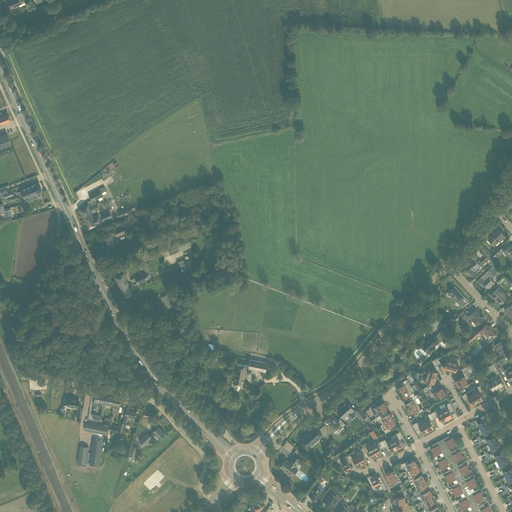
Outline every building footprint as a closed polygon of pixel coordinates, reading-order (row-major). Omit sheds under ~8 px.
[(9,13),(12,11),(11,8),(14,7),(15,8),(19,6),(18,5),(25,1),(24,0),(9,0),(10,2),(8,3),(9,5),(5,6),(9,13)] [(1,112),(0,112),(0,125),(2,124),(11,121),(8,113),(2,116),(1,112)] [(0,135),(0,148),(11,144),(7,133),(6,134),(0,135)] [(40,192),(43,191),(39,182),(25,188),(21,190),(21,191),(18,192),(23,203),(41,195),(40,192)] [(103,196),(99,189),(88,195),(92,201),(103,196)] [(11,214),(10,207),(4,208),(3,203),(0,203),(0,212),(6,212),(7,215),(11,214)] [(84,219),(92,215),(87,204),(78,208),(83,220),(84,219)] [(236,219),(233,209),(227,210),(229,221),(236,219)] [(100,216),(102,222),(112,217),(109,212),(100,216)] [(92,215),(84,219),(88,228),(96,225),(95,224),(100,221),(98,216),(93,218),(92,215)] [(113,239),(128,232),(124,224),(113,229),(115,233),(104,238),(109,247),(113,245),(115,244),(113,239)] [(500,241),(501,240),(505,237),(498,229),(493,234),(493,235),(488,239),(492,243),(491,243),(491,244),(492,243),(494,245),(499,240),(500,241)] [(179,251),(192,246),(190,241),(177,246),(179,251)] [(500,246),(492,253),(495,257),(503,249),(500,246)] [(488,257),(491,254),(488,250),(484,247),(482,249),(487,255),(487,256),(488,257)] [(483,263),(486,261),(489,264),(490,263),(492,261),(488,257),(487,256),(485,259),(481,262),(479,260),(477,262),(472,256),(467,260),(473,266),(467,271),(473,277),(478,271),(476,269),(480,265),(482,268),(485,265),(483,263)] [(182,262),(176,264),(180,275),(185,274),(182,262)] [(492,267),(480,278),(477,281),(482,287),(485,284),(489,288),(492,285),(493,284),(494,282),(490,279),(491,279),(489,277),(491,275),(493,277),(497,272),(492,267)] [(115,277),(119,287),(128,284),(123,273),(115,277)] [(145,273),(134,278),(137,284),(148,279),(145,273)] [(505,281),(508,283),(510,281),(506,277),(499,283),(501,285),(505,281)] [(133,294),(128,284),(119,287),(124,297),(133,294)] [(451,296),(454,299),(462,307),(468,301),(464,296),(463,297),(462,296),(463,295),(454,286),(455,287),(448,293),(449,292),(452,295),(451,296)] [(500,303),(504,299),(507,296),(499,287),(490,295),(493,298),(494,297),(500,303)] [(167,294),(161,296),(166,308),(172,305),(167,294)] [(149,316),(154,314),(156,313),(154,308),(147,311),(149,316)] [(475,309),(471,313),(467,316),(465,314),(460,320),(462,322),(465,319),(470,323),(473,321),(477,325),(484,319),(482,316),(482,315),(480,316),(479,315),(479,314),(475,309)] [(457,317),(460,320),(465,314),(463,311),(457,317)] [(486,325),(483,328),(479,331),(481,335),(481,336),(481,337),(481,338),(482,338),(482,339),(483,339),(484,339),(485,339),(488,343),(492,339),(496,336),(491,330),(493,328),(490,325),(488,327),(486,325)] [(444,329),(439,331),(443,339),(442,340),(446,344),(450,340),(444,329)] [(472,339),(478,334),(476,331),(470,336),(466,340),(468,343),(472,339)] [(420,345),(424,349),(428,353),(435,347),(433,345),(438,341),(432,334),(420,345)] [(504,353),(504,352),(508,350),(507,348),(507,347),(506,348),(501,340),(502,340),(502,339),(498,342),(495,344),(501,353),(503,352),(503,353),(504,353)] [(448,369),(452,357),(447,355),(443,368),(448,369)] [(455,371),(459,359),(452,357),(448,369),(455,371)] [(502,358),(494,363),(497,368),(502,365),(501,363),(504,361),(502,358)] [(248,368),(258,370),(265,371),(267,363),(250,359),(248,368)] [(496,375),(487,380),(489,382),(489,384),(488,384),(490,388),(492,388),(493,389),(499,385),(501,389),(504,388),(502,384),(498,377),(501,376),(499,373),(497,368),(494,363),(491,364),(494,370),(496,375)] [(246,366),(242,365),(237,364),(233,383),(242,385),(244,378),(246,366)] [(437,371),(432,370),(433,366),(428,365),(426,370),(423,369),(422,374),(435,378),(437,371)] [(467,378),(466,374),(472,371),(470,367),(467,369),(462,371),(464,375),(455,380),(454,380),(458,387),(458,386),(466,382),(464,379),(467,378)] [(433,383),(435,378),(422,374),(420,379),(428,382),(429,381),(433,383)] [(408,388),(405,383),(407,382),(405,380),(400,382),(402,385),(396,389),(398,394),(408,388)] [(445,394),(441,387),(441,388),(432,393),(430,389),(424,392),(423,392),(423,393),(422,393),(424,397),(429,394),(431,397),(433,396),(435,399),(444,394),(445,394)] [(414,395),(413,392),(411,393),(408,388),(398,394),(401,399),(407,395),(409,398),(414,395)] [(482,399),(476,388),(470,391),(471,393),(476,402),(482,399)] [(476,402),(471,393),(470,391),(469,391),(461,395),(464,401),(468,399),(472,405),(476,402)] [(94,401),(93,404),(102,406),(104,394),(95,393),(94,401)] [(113,396),(104,394),(102,406),(102,408),(104,408),(105,403),(111,404),(113,396)] [(417,404),(414,399),(418,397),(416,394),(414,395),(409,398),(410,401),(404,404),(407,409),(417,404)] [(121,398),(113,396),(111,404),(116,405),(115,411),(118,412),(121,398)] [(67,406),(78,407),(79,400),(68,398),(67,406)] [(366,416),(358,407),(354,411),(346,401),(342,405),(337,411),(344,418),(347,415),(350,419),(354,415),(353,414),(355,412),(362,420),(366,416)] [(380,412),(386,408),(385,406),(386,405),(384,402),(383,403),(383,402),(371,409),(375,417),(381,414),(380,412)] [(417,404),(407,409),(410,415),(416,411),(418,414),(423,411),(421,408),(420,409),(417,404)] [(446,420),(452,416),(446,405),(440,408),(441,409),(442,410),(441,411),(446,420)] [(446,420),(441,411),(438,412),(437,409),(430,413),(433,419),(438,416),(441,422),(446,420)] [(125,425),(126,421),(127,421),(127,420),(134,422),(136,412),(126,410),(124,416),(123,421),(123,423),(120,422),(118,432),(122,433),(123,433),(124,429),(125,429),(126,425),(125,425)] [(331,413),(325,419),(327,422),(328,423),(328,422),(333,428),(332,429),(334,432),(339,428),(340,430),(343,427),(342,426),(344,424),(340,418),(339,418),(337,420),(336,419),(331,413)] [(391,416),(389,413),(383,417),(382,414),(381,414),(375,417),(376,417),(378,420),(379,419),(382,424),(392,418),(391,416)] [(389,427),(395,423),(393,421),(393,420),(392,419),(392,418),(382,424),(385,429),(383,430),(385,433),(390,430),(389,427)] [(433,427),(428,419),(423,422),(428,431),(431,429),(431,428),(433,427)] [(489,424),(486,419),(477,423),(480,428),(489,424)] [(105,434),(107,427),(86,422),(85,430),(105,434)] [(415,430),(420,428),(423,433),(425,432),(425,433),(428,431),(423,422),(418,425),(416,422),(412,424),(415,430)] [(324,424),(318,428),(322,434),(328,429),(324,424)] [(491,429),(489,424),(480,428),(483,434),(491,429)] [(152,437),(153,436),(157,440),(159,438),(164,433),(158,426),(153,431),(150,434),(147,432),(139,440),(144,446),(153,438),(152,437)] [(322,435),(318,430),(315,427),(300,439),(308,450),(312,447),(310,445),(322,435)] [(397,437),(392,440),(397,449),(400,447),(399,446),(402,445),(398,440),(404,437),(400,431),(395,434),(397,437)] [(497,440),(494,435),(486,439),(488,444),(497,440)] [(455,443),(453,439),(451,440),(448,436),(440,440),(447,453),(451,452),(448,447),(455,443)] [(93,439),(89,464),(98,466),(102,440),(93,439)] [(397,449),(392,440),(387,443),(391,451),(393,450),(394,451),(397,449)] [(443,455),(447,453),(440,440),(432,444),(434,449),(431,450),(434,454),(441,451),(443,455)] [(500,445),(497,440),(488,444),(491,450),(500,445)] [(381,452),(380,449),(382,447),(379,442),(376,443),(376,442),(371,444),(376,454),(381,452)] [(365,446),(362,447),(365,453),(368,451),(372,457),(376,454),(371,444),(366,447),(365,446)] [(127,460),(132,461),(137,447),(132,445),(127,460)] [(88,452),(89,447),(80,446),(77,462),(86,464),(86,463),(88,463),(90,452),(88,452)] [(356,453),(361,463),(366,460),(363,454),(365,453),(362,447),(359,449),(361,452),(357,455),(356,453)] [(340,453),(338,450),(334,452),(333,448),(329,448),(331,460),(340,453)] [(462,456),(460,452),(458,454),(455,449),(451,452),(447,453),(454,467),(458,465),(455,460),(462,456)] [(505,456),(503,451),(494,455),(497,460),(505,456)] [(347,455),(350,461),(353,460),(356,466),(361,463),(356,453),(351,456),(350,454),(347,456),(347,455)] [(447,453),(443,455),(439,458),(441,462),(438,464),(441,468),(448,464),(450,469),(454,467),(447,453)] [(292,475),(295,471),(297,468),(295,467),(300,459),(294,455),(289,462),(285,460),(280,466),(285,470),(285,469),(292,475)] [(347,462),(350,461),(347,455),(344,457),(345,459),(340,462),(346,472),(347,471),(347,472),(349,471),(349,470),(351,469),(347,462)] [(508,461),(505,456),(497,460),(499,466),(508,461)] [(404,466),(406,470),(416,465),(414,460),(408,463),(406,461),(401,464),(402,466),(404,466)] [(469,470),(467,466),(465,467),(462,462),(458,465),(454,467),(461,480),(465,478),(462,474),(469,470)] [(413,473),(419,470),(416,465),(406,470),(405,471),(409,479),(414,476),(413,473)] [(457,482),(461,480),(454,467),(450,469),(446,471),(448,476),(445,477),(448,481),(455,477),(457,482)] [(511,472),(511,468),(511,467),(502,471),(505,476),(511,472)] [(401,481),(397,474),(394,476),(392,470),(385,474),(387,477),(386,478),(388,481),(389,481),(390,483),(394,481),(395,484),(401,481)] [(412,480),(414,485),(424,480),(422,475),(416,478),(414,476),(409,479),(410,481),(412,480)] [(381,485),(383,489),(386,488),(383,481),(380,483),(376,476),(374,477),(374,476),(371,478),(371,479),(373,483),(372,484),(374,488),(381,485)] [(477,483),(474,479),(472,480),(469,476),(465,478),(461,480),(468,494),(471,492),(469,487),(477,483)] [(313,488),(308,494),(313,498),(313,499),(315,501),(317,498),(317,499),(324,490),(317,486),(321,481),(317,478),(311,486),(313,488)] [(427,485),(424,480),(414,485),(418,493),(422,491),(424,490),(422,487),(427,485)] [(461,480),(457,482),(453,485),(455,489),(452,491),(455,495),(462,491),(465,495),(468,494),(461,480)] [(335,501),(338,503),(341,498),(338,495),(331,489),(329,492),(330,492),(323,500),(324,501),(322,503),(325,505),(325,504),(330,508),(335,501)] [(484,497),(481,493),(479,494),(476,489),(471,492),(468,494),(475,507),(479,505),(476,501),(484,497)] [(420,496),(422,500),(432,495),(430,490),(423,493),(422,491),(418,493),(416,493),(418,496),(420,496)] [(469,504),(471,509),(475,507),(468,494),(465,495),(460,498),(462,503),(460,504),(462,508),(469,504)] [(422,500),(425,506),(423,507),(425,510),(430,507),(429,504),(435,501),(432,495),(422,500)] [(399,506),(408,506),(408,502),(405,502),(404,497),(393,497),(394,503),(400,503),(400,506),(399,506)] [(257,511),(263,506),(256,501),(251,507),(250,506),(248,509),(250,510),(249,511),(257,511)] [(350,511),(354,507),(351,504),(349,506),(343,501),(335,511),(334,511),(350,511)] [(489,511),(491,511),(489,507),(486,508),(483,503),(479,505),(475,507),(477,511),(489,511)]
